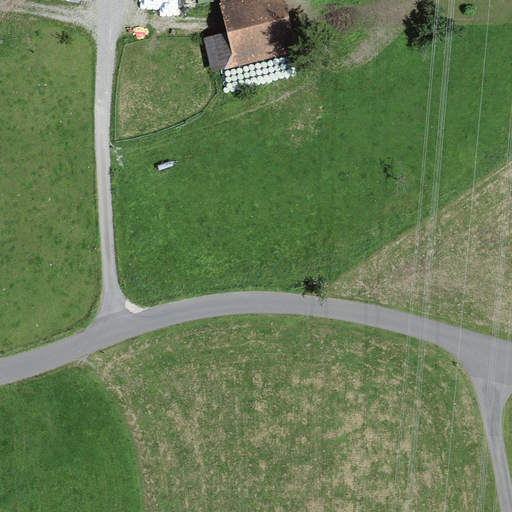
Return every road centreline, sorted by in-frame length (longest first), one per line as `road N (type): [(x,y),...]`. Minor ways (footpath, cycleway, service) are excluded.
road 1 (unclassified): [(0,373),(113,334),(264,303),(393,320),(490,349)]
road 2 (unclassified): [(507,511),(490,349)]
